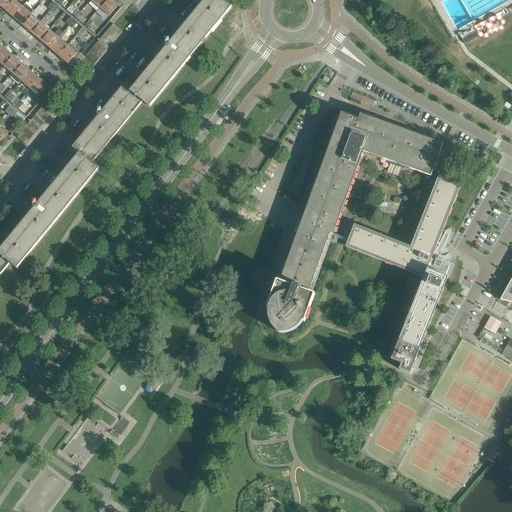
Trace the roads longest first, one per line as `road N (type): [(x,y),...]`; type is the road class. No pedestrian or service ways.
road 1 (unclassified): [(0,400),(276,32)]
road 2 (unclassified): [(511,151),(313,28)]
